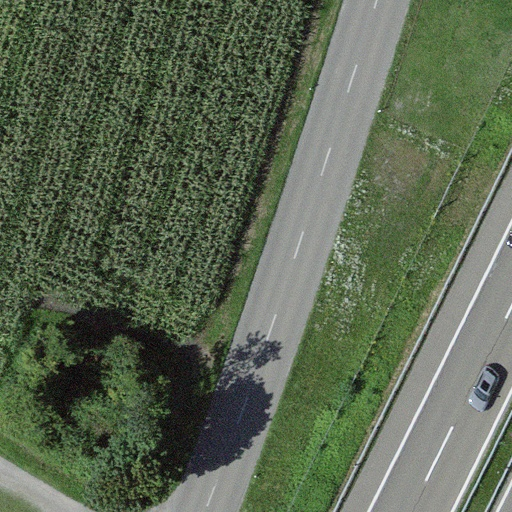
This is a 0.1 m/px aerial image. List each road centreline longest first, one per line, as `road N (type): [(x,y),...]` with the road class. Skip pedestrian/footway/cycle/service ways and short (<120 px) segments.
road 1 (tertiary): [(198,511),(376,0)]
road 2 (motorway): [(511,303),(408,511)]
